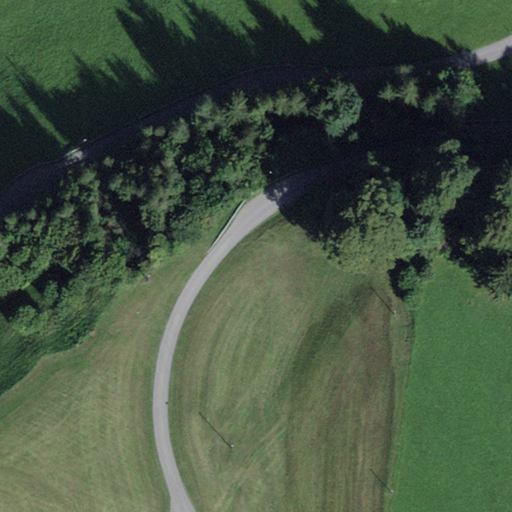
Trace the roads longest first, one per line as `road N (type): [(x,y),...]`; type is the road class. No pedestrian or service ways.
road 1 (unclassified): [(511,129),(408,149),(299,184),(251,216),(212,257),(175,322),(163,365),(163,443),(185,511)]
road 2 (unclassified): [(0,220),(179,107),(511,46)]
